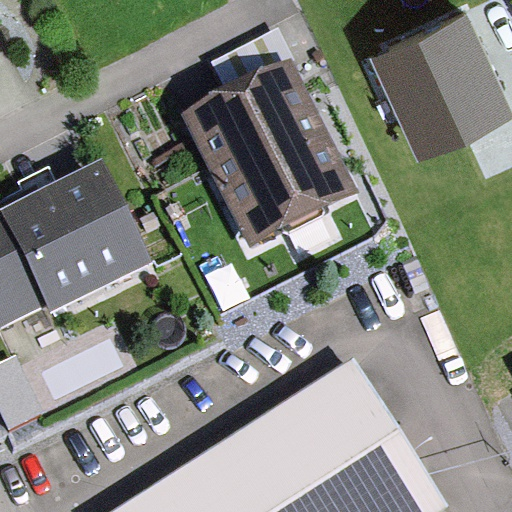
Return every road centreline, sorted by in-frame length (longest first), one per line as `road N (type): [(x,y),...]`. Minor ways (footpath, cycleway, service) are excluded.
road 1 (unknown): [(0,476),(358,321),(410,318),(438,339),(511,456)]
road 2 (residential): [(277,24),(0,164)]
